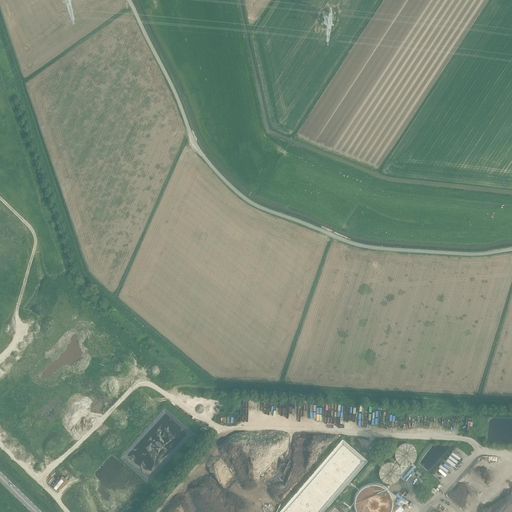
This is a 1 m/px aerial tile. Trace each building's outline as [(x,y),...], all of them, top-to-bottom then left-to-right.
[(419,454),(419,452),(418,449),(417,447),(416,446),(414,444),(412,443),(410,443),(408,442),(405,443),(404,443),(402,444),(400,446),(399,447),(397,450),(397,452),(397,454),(397,456),(397,458),(399,460),(400,462),(402,463),(404,464),(405,465),(407,465),(410,465),(412,464),(414,463),(416,462),(417,460),(418,458),(419,456),(419,454)] [(402,473),(402,472),(402,470),(402,468),(400,466),(399,464),(398,463),(396,462),(394,461),(391,461),(389,461),(387,462),(385,463),(383,464),(382,466),(381,468),(380,470),(380,472),(380,475),(381,476),(382,478),(383,480),(384,481),(386,483),(388,483),(391,484),(393,483),(395,483),(397,482),(399,481),(400,479),(401,477),(402,475),(402,473)] [(405,480),(412,470),(410,468),(403,478),(405,480)] [(58,490),(67,479),(60,474),(51,485),(58,490)] [(391,505),(390,502),(389,498),(389,497),(388,495),(386,492),(383,490),(382,489),(380,488),(377,487),(373,486),(370,486),(366,487),(363,489),(360,491),(357,494),(355,497),(355,499),(354,501),(354,508),(354,510),(355,511),(389,511),(390,509),(391,505)] [(401,498),(400,501),(404,503),(406,498),(396,493),(395,495),(401,498)]
